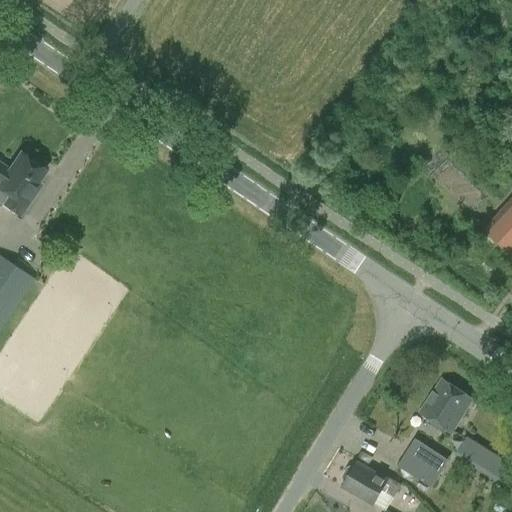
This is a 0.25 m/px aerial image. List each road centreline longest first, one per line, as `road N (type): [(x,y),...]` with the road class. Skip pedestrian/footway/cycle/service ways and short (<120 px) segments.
road 1 (tertiary): [(411,302),(0,24)]
road 2 (unclassified): [(282,511),(411,302)]
road 3 (tertiary): [(511,367),(411,302)]
